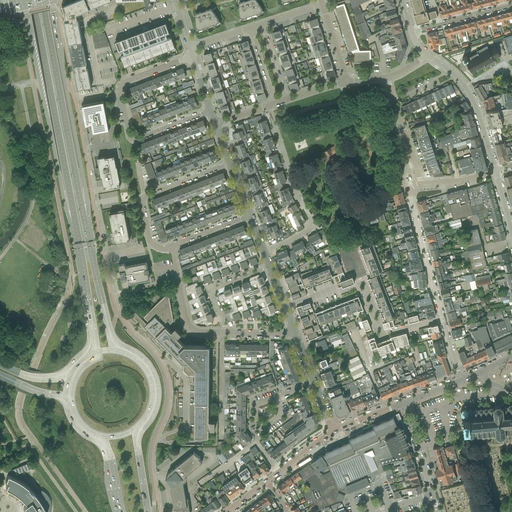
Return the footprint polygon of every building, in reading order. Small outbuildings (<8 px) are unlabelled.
[(66,21),(66,22),(65,22),(69,44),(70,44),(71,48),(70,49),(74,67),(75,71),(74,72),(78,90),(91,87),(87,69),(86,65),(87,64),(83,46),(82,42),(82,41),(78,20),(79,18),(80,18),(77,16),(77,15),(90,10),(89,9),(94,7),(94,8),(111,1),(110,0),(77,0),(63,6),(63,4),(62,4),(64,15),(65,16),(65,17),(64,17),(64,18),(64,19),(65,20),(66,21)] [(256,0),(250,0),(248,1),(247,0),(246,0),(245,0),(246,1),(245,2),(244,1),(239,2),(240,20),(247,17),(247,16),(256,13),(257,14),(264,12),(256,0)] [(435,10),(429,12),(427,13),(426,11),(425,11),(421,0),(411,0),(411,1),(413,8),(414,11),(414,14),(414,15),(415,21),(418,20),(419,24),(429,21),(429,19),(432,18),(433,19),(435,19),(435,18),(437,17),(435,10)] [(466,0),(463,0),(466,11),(472,10),(470,3),(467,3),(466,0)] [(379,8),(378,8),(379,12),(380,11),(384,10),(386,10),(390,8),(395,7),(393,1),(384,3),(385,7),(383,7),(379,8)] [(456,2),(453,2),(456,14),(461,12),(459,6),(458,1),(456,2)] [(446,4),(443,5),(446,17),(451,15),(449,8),(447,9),(446,4)] [(339,6),(335,8),(336,11),(337,16),(337,15),(338,18),(339,23),(340,23),(341,25),(340,25),(342,30),(343,32),(343,33),(344,37),(345,40),(346,44),(347,44),(348,47),(347,47),(349,51),(347,52),(348,56),(350,55),(354,54),(354,61),(354,60),(357,60),(357,61),(362,61),(362,60),(365,60),(365,61),(369,60),(369,58),(371,58),(371,59),(372,59),(373,59),(373,58),(379,58),(378,53),(375,43),(369,46),(369,49),(371,49),(371,46),(373,46),(375,56),(374,56),(373,51),(370,52),(369,52),(362,52),(354,52),(353,52),(352,50),(357,49),(343,5),(339,6)] [(353,9),(355,16),(362,13),(359,6),(353,9)] [(205,12),(204,10),(202,11),(202,12),(201,13),(201,11),(195,13),(196,31),(204,28),(203,27),(213,24),(213,25),(221,23),(211,8),(207,10),(207,11),(205,12)] [(382,13),(382,14),(383,17),(387,16),(388,19),(390,18),(392,17),(397,16),(395,9),(391,11),(388,12),(382,13)] [(355,16),(358,25),(365,21),(362,13),(355,16)] [(502,14),(497,15),(499,22),(501,22),(502,26),(505,26),(502,14)] [(492,17),(486,18),(488,25),(491,24),(492,29),(495,28),(492,17)] [(172,38),(170,35),(164,18),(119,36),(120,40),(117,41),(115,42),(119,52),(121,51),(124,50),(126,55),(120,57),(124,67),(125,67),(124,66),(130,64),(130,65),(130,64),(135,62),(136,63),(136,62),(141,60),(141,61),(141,60),(147,58),(152,55),(153,56),(152,55),(158,53),(158,54),(158,53),(163,51),(164,52),(164,51),(169,49),(169,50),(170,50),(169,49),(175,47),(175,48),(175,46),(174,44),(172,38)] [(308,27),(308,29),(319,26),(316,18),(304,22),(306,28),(308,27)] [(400,24),(398,19),(389,21),(390,24),(389,24),(389,23),(386,24),(386,25),(385,25),(384,23),(380,26),(382,30),(386,29),(400,24)] [(481,20),(476,21),(477,26),(478,28),(480,27),(482,32),(484,31),(481,20)] [(365,21),(358,25),(363,40),(371,36),(365,22),(365,21)] [(470,23),(464,24),(466,31),(469,31),(470,35),(473,34),(470,23)] [(387,34),(383,36),(384,38),(388,36),(389,35),(402,31),(400,24),(386,29),(387,34)] [(459,25),(454,27),(456,34),(458,33),(459,38),(462,37),(459,25)] [(308,29),(311,36),(321,33),(319,26),(308,29)] [(449,28),(444,30),(446,37),(448,36),(449,41),(452,40),(449,28)] [(273,33),(275,40),(285,37),(283,29),(273,33)] [(309,37),(311,44),(323,40),(321,33),(311,36),(309,37)] [(511,35),(503,39),(508,55),(511,54),(511,58),(511,35)] [(382,46),(383,49),(391,46),(405,42),(403,36),(394,39),(395,41),(388,42),(382,46)] [(275,40),(277,47),(288,44),(285,37),(275,40)] [(311,44),(313,51),(326,47),(323,40),(311,44)] [(237,44),(239,52),(250,48),(247,41),(237,44)] [(445,41),(429,45),(431,50),(438,48),(437,46),(446,43),(445,41)] [(384,53),(398,50),(407,47),(405,42),(391,46),(383,49),(384,53)] [(277,47),(280,54),(290,51),(288,44),(277,47)] [(468,59),(466,56),(462,59),(464,63),(466,62),(468,67),(472,74),(477,71),(478,71),(478,70),(479,71),(479,70),(480,69),(480,70),(481,70),(480,69),(481,69),(482,69),(481,69),(482,68),(483,69),(483,68),(484,67),(484,68),(484,67),(485,67),(485,68),(495,62),(494,60),(500,57),(494,46),(488,49),(487,47),(477,52),(477,53),(476,54),(476,53),(476,54),(475,55),(475,54),(474,54),(475,55),(474,55),(473,55),(474,56),(473,56),(472,56),(471,57),(471,56),(471,57),(470,57),(469,57),(470,58),(468,59)] [(313,51),(316,58),(318,58),(328,54),(326,47),(313,51)] [(398,50),(384,53),(385,56),(389,57),(401,62),(407,48),(407,47),(398,50)] [(238,54),(239,59),(252,55),(250,48),(239,52),(240,54),(238,54)] [(203,55),(206,62),(218,58),(216,51),(203,55)] [(280,54),(282,61),(294,57),(293,52),(291,53),(290,51),(280,54)] [(318,58),(320,65),(330,61),(328,54),(318,58)] [(239,59),(242,67),(254,62),(252,55),(239,59)] [(282,61),(284,69),(295,65),(294,63),(296,62),(294,57),(282,61)] [(218,58),(206,62),(208,70),(221,66),(218,59),(218,58)] [(320,65),(322,72),(333,68),(330,61),(320,65)] [(242,67),(244,74),(257,70),(254,62),(242,67)] [(284,69),(286,76),(297,72),(295,65),(284,69)] [(208,70),(210,77),(221,73),(223,73),(221,66),(208,70)] [(177,70),(180,78),(180,79),(191,75),(190,70),(184,72),(183,68),(177,70)] [(322,72),(320,73),(323,80),(335,76),(333,68),(322,72)] [(177,71),(171,73),(174,80),(180,78),(177,70),(177,71)] [(248,78),(248,80),(259,77),(257,70),(244,74),(246,79),(248,78)] [(286,76),(289,83),(299,79),(297,72),(286,76)] [(166,74),(165,75),(168,82),(169,85),(175,83),(174,80),(171,73),(166,75),(166,74)] [(210,77),(213,84),(223,80),(221,73),(210,77)] [(165,75),(160,77),(163,85),(168,82),(165,75)] [(154,79),(157,87),(163,85),(160,77),(154,79)] [(249,88),(261,84),(259,77),(248,80),(251,87),(249,88)] [(154,79),(148,82),(151,89),(157,87),(154,79)] [(299,79),(289,83),(291,90),(304,86),(301,79),(299,79)] [(213,84),(215,91),(225,88),(223,80),(213,84)] [(474,89),(478,95),(485,91),(488,91),(489,90),(488,85),(491,84),(490,81),(483,82),(478,83),(479,85),(474,89)] [(142,83),(145,91),(151,89),(148,82),(143,84),(142,83)] [(142,84),(137,86),(139,94),(143,104),(149,101),(148,99),(145,100),(142,93),(145,91),(142,83),(142,84)] [(447,83),(445,84),(450,94),(459,90),(454,85),(452,86),(451,84),(448,85),(447,83)] [(252,92),(253,94),(264,91),(261,84),(249,88),(250,93),(252,92)] [(444,87),(441,88),(445,96),(450,94),(445,84),(443,85),(444,87)] [(139,94),(137,86),(131,88),(130,88),(131,88),(128,89),(130,93),(132,92),(134,96),(139,94)] [(215,91),(217,98),(230,94),(228,87),(225,88),(215,91)] [(438,88),(435,89),(440,99),(445,96),(441,88),(438,89),(438,88)] [(434,91),(431,93),(435,101),(440,99),(435,89),(433,90),(434,91)] [(264,91),(253,94),(256,102),(266,98),(264,91)] [(481,102),(483,100),(488,97),(492,96),(490,93),(489,93),(488,91),(485,91),(478,95),(481,102)] [(428,92),(426,93),(430,103),(435,101),(431,93),(429,94),(428,92)] [(424,96),(422,97),(426,105),(430,103),(426,93),(424,94),(424,96)] [(139,102),(129,105),(130,109),(143,104),(139,94),(137,95),(138,97),(139,102)] [(217,98),(220,105),(230,102),(229,100),(231,99),(230,94),(217,98)] [(488,97),(483,100),(485,108),(489,107),(489,108),(491,107),(495,106),(493,100),(500,98),(499,95),(492,96),(488,97)] [(189,99),(188,100),(191,108),(191,107),(197,105),(197,106),(197,105),(194,97),(194,98),(193,98),(192,96),(190,96),(191,99),(189,99)] [(418,97),(416,98),(421,108),(426,105),(422,97),(419,98),(418,97)] [(184,98),(181,99),(182,102),(185,109),(191,107),(191,108),(188,100),(185,101),(184,98)] [(415,100),(412,102),(416,110),(421,108),(416,98),(414,99),(415,100)] [(460,113),(461,113),(469,108),(470,108),(465,100),(459,105),(459,106),(457,107),(460,113)] [(511,100),(505,102),(501,102),(502,110),(511,109),(511,100)] [(104,101),(81,106),(82,106),(84,117),(84,120),(85,126),(89,125),(91,124),(92,129),(93,133),(109,130),(104,101)] [(230,102),(220,105),(222,113),(235,109),(232,101),(230,102)] [(409,101),(406,102),(411,112),(416,110),(412,102),(409,103),(409,101)] [(182,102),(177,104),(180,112),(185,109),(182,102)] [(411,112),(406,102),(404,103),(405,105),(402,106),(406,114),(411,112)] [(177,104),(171,106),(174,114),(179,112),(180,112),(177,104)] [(171,106),(165,109),(168,117),(168,116),(174,114),(171,106)] [(458,118),(454,119),(455,121),(463,118),(464,121),(473,118),(469,108),(461,113),(462,115),(458,118)] [(165,109),(159,111),(162,118),(168,116),(168,117),(165,109)] [(487,116),(490,129),(498,127),(509,124),(511,123),(511,109),(502,110),(486,112),(486,114),(488,113),(489,116),(487,116)] [(146,112),(148,115),(151,123),(156,121),(153,113),(152,110),(146,112)] [(159,111),(153,113),(156,121),(157,121),(157,120),(162,118),(159,111)] [(151,123),(148,115),(142,117),(145,125),(151,123)] [(254,117),(247,120),(248,123),(249,123),(250,126),(254,125),(256,129),(259,128),(268,125),(266,120),(261,121),(260,116),(254,117)] [(465,123),(460,124),(460,125),(461,129),(470,126),(475,125),(473,118),(464,121),(465,123)] [(197,123),(200,131),(206,128),(206,129),(203,120),(202,121),(203,121),(197,123)] [(197,123),(191,125),(194,133),(195,134),(200,132),(200,131),(197,123)] [(415,127),(414,128),(416,133),(417,133),(426,130),(428,129),(427,129),(426,129),(425,125),(426,125),(426,124),(425,124),(420,126),(415,127)] [(186,127),(185,127),(188,135),(194,133),(191,125),(186,127)] [(259,134),(260,137),(266,135),(265,132),(269,131),(268,125),(259,128),(261,134),(259,134)] [(458,132),(459,135),(476,130),(475,126),(465,128),(458,131),(458,132)] [(185,128),(180,130),(183,137),(188,135),(185,127),(185,128)] [(234,134),(232,134),(234,139),(236,138),(236,139),(240,137),(241,140),(247,138),(251,136),(249,133),(246,134),(243,127),(238,129),(239,131),(234,133),(234,134)] [(498,127),(490,129),(492,136),(500,134),(498,127)] [(174,131),(177,139),(183,137),(180,130),(174,132),(174,131)] [(417,133),(416,133),(418,138),(419,138),(429,134),(428,135),(426,130),(417,133)] [(476,130),(459,135),(460,138),(477,134),(476,130)] [(174,132),(168,134),(171,142),(172,144),(178,142),(177,139),(174,131),(174,132)] [(458,131),(439,138),(441,142),(442,147),(447,146),(453,144),(461,142),(460,138),(459,135),(458,132),(458,131)] [(162,136),(165,144),(171,142),(168,134),(163,136),(162,136)] [(419,138),(418,138),(419,144),(420,143),(431,140),(431,139),(430,140),(428,135),(429,135),(429,134),(419,138)] [(500,134),(492,136),(494,143),(499,142),(502,141),(500,134)] [(263,140),(265,145),(273,142),(271,137),(267,138),(266,135),(260,137),(261,140),(263,140)] [(162,136),(157,139),(160,148),(163,147),(162,145),(165,144),(162,136)] [(461,142),(453,144),(454,148),(471,143),(472,147),(480,145),(478,137),(471,139),(470,139),(469,139),(470,139),(461,142)] [(237,145),(234,146),(236,151),(245,148),(248,147),(246,142),(248,141),(247,138),(241,140),(242,143),(237,145)] [(294,142),(297,151),(308,147),(305,138),(294,142)] [(151,140),(154,148),(157,147),(158,149),(160,148),(157,139),(151,141),(151,140)] [(151,141),(145,143),(148,151),(154,148),(151,140),(150,140),(151,141)] [(420,143),(419,144),(421,149),(422,148),(432,145),(433,145),(433,144),(432,145),(430,140),(431,140),(420,143)] [(500,143),(495,144),(496,150),(511,146),(511,145),(511,142),(510,143),(505,144),(504,141),(500,143)] [(265,151),(266,154),(271,152),(270,149),(275,148),(273,142),(265,145),(266,150),(265,151)] [(139,145),(142,153),(143,155),(149,153),(148,151),(145,143),(139,145)] [(317,156),(321,162),(328,157),(328,156),(331,154),(332,155),(340,150),(337,144),(317,156)] [(422,148),(421,149),(423,154),(424,154),(433,150),(434,150),(433,150),(432,146),(432,145),(422,148)] [(511,145),(511,146),(496,150),(498,156),(511,151),(511,149),(511,148),(511,145)] [(483,153),(481,146),(470,149),(472,156),(483,153)] [(243,155),(244,158),(249,156),(248,153),(247,153),(245,148),(236,151),(238,157),(243,155)] [(214,150),(208,152),(211,160),(217,158),(217,157),(220,156),(218,151),(215,153),(214,149),(214,150)] [(423,154),(422,154),(422,155),(424,159),(426,159),(435,156),(436,155),(437,155),(436,150),(434,150),(433,150),(424,154),(423,154)] [(511,151),(498,156),(500,163),(511,159),(511,151)] [(208,152),(203,154),(206,162),(211,160),(208,152)] [(269,157),(270,162),(279,159),(277,153),(272,155),(271,152),(266,154),(267,157),(269,157)] [(483,153),(472,156),(455,161),(459,175),(467,173),(467,174),(474,172),(474,171),(474,170),(476,170),(477,172),(487,169),(483,153)] [(203,154),(197,156),(200,164),(205,162),(206,162),(203,154)] [(241,162),(243,168),(254,163),(252,160),(255,157),(253,154),(249,156),(244,158),(245,161),(241,162)] [(426,159),(424,159),(425,165),(427,164),(436,161),(438,160),(437,161),(435,156),(436,155),(435,156),(426,159)] [(102,177),(103,180),(104,188),(120,185),(114,156),(105,157),(104,157),(105,157),(105,156),(97,158),(99,167),(97,168),(98,172),(97,172),(97,173),(100,172),(101,177),(102,177)] [(190,156),(184,158),(185,161),(188,168),(194,166),(194,167),(191,159),(190,156)] [(197,156),(191,159),(194,167),(194,166),(200,164),(197,156)] [(270,168),(271,171),(277,169),(276,166),(280,165),(279,159),(270,162),(272,167),(270,168)] [(178,160),(173,162),(174,165),(177,173),(182,171),(183,171),(180,163),(178,160)] [(427,164),(425,165),(427,170),(428,170),(429,169),(438,166),(439,166),(440,166),(441,165),(439,160),(438,160),(436,161),(427,164)] [(185,161),(180,163),(183,171),(188,168),(185,161)] [(249,171),(250,174),(256,172),(257,172),(254,163),(243,168),(245,173),(249,171)] [(174,165),(168,168),(171,176),(171,175),(177,173),(174,165)] [(429,169),(428,170),(430,175),(431,175),(433,174),(434,177),(443,176),(441,171),(440,171),(439,166),(438,166),(429,169)] [(161,168),(155,170),(156,172),(157,175),(159,180),(160,180),(159,179),(165,177),(162,170),(161,168)] [(168,168),(162,170),(165,177),(171,175),(171,176),(168,168)] [(274,173),(276,179),(284,176),(282,170),(278,172),(277,169),(271,171),(272,174),(274,173)] [(251,177),(247,179),(249,184),(257,181),(260,180),(257,172),(256,172),(250,174),(251,177)] [(223,173),(217,176),(220,183),(224,193),(233,190),(231,186),(225,189),(223,182),(226,181),(226,179),(223,173)] [(506,188),(507,188),(508,188),(511,186),(511,175),(503,177),(506,188)] [(212,177),(211,177),(214,185),(220,183),(217,176),(212,178),(212,177)] [(274,185),(275,188),(282,186),(281,183),(286,181),(284,176),(276,179),(277,184),(274,185)] [(211,178),(206,180),(209,188),(214,185),(211,177),(211,178)] [(200,182),(203,190),(209,188),(206,180),(200,182)] [(257,181),(249,184),(251,190),(255,188),(257,191),(262,189),(261,186),(262,185),(260,180),(257,181)] [(200,182),(194,184),(197,192),(198,195),(204,193),(203,190),(200,182)] [(479,186),(466,189),(469,200),(481,197),(482,197),(482,198),(484,197),(484,196),(485,195),(486,195),(494,193),(490,182),(479,186)] [(188,186),(191,194),(197,192),(194,184),(189,187),(188,186)] [(188,187),(183,189),(186,196),(187,199),(192,197),(191,194),(188,186),(188,187)] [(275,188),(270,190),(271,193),(278,190),(280,197),(282,196),(290,193),(288,187),(283,189),(282,186),(275,188)] [(258,194),(253,195),(255,201),(265,197),(266,196),(263,188),(262,189),(257,191),(258,194)] [(177,190),(177,191),(180,199),(181,202),(187,199),(186,196),(183,189),(177,191),(177,190)] [(466,189),(446,194),(448,199),(449,205),(451,212),(453,220),(460,218),(473,215),(469,200),(466,189)] [(177,191),(171,193),(174,201),(180,199),(177,191),(176,191),(177,191)] [(385,199),(384,199),(384,202),(388,201),(388,198),(393,197),(394,199),(403,197),(402,192),(397,193),(384,196),(385,199)] [(165,195),(168,203),(174,201),(171,193),(165,195)] [(282,196),(280,197),(282,202),(281,203),(281,205),(283,207),(285,206),(290,203),(288,200),(292,198),(290,193),(282,196)] [(481,197),(469,200),(473,215),(477,214),(498,209),(497,206),(494,193),(486,195),(485,195),(484,196),(484,197),(482,198),(482,197),(481,197)] [(165,196),(159,198),(163,208),(169,205),(168,203),(165,195),(165,196)] [(262,204),(263,207),(268,205),(265,197),(255,201),(257,206),(262,204)] [(395,202),(390,203),(391,206),(392,206),(395,205),(400,204),(404,202),(403,197),(394,199),(395,202)] [(163,208),(159,198),(154,200),(154,199),(153,199),(154,202),(152,203),(154,209),(157,208),(157,207),(160,206),(162,213),(151,217),(151,221),(166,216),(166,213),(165,214),(163,208)] [(234,203),(229,205),(232,213),(237,211),(238,211),(237,208),(239,207),(237,202),(234,203)] [(283,207),(278,210),(279,212),(280,213),(288,208),(290,213),(289,213),(289,214),(290,213),(294,211),(298,209),(298,208),(299,208),(297,203),(295,204),(292,205),(291,206),(290,203),(285,206),(283,207)] [(406,209),(405,203),(396,205),(398,211),(406,209)] [(431,203),(418,207),(419,212),(424,210),(428,209),(430,209),(429,206),(432,206),(431,203)] [(264,210),(259,212),(262,217),(268,215),(270,214),(274,212),(271,204),(268,205),(263,207),(264,210)] [(229,205),(223,208),(226,216),(226,215),(232,213),(229,205)] [(223,208),(217,210),(220,218),(226,215),(226,216),(223,208)] [(396,215),(395,215),(395,217),(396,218),(397,218),(399,217),(403,216),(408,215),(406,209),(398,211),(398,212),(398,214),(396,215)] [(477,214),(478,218),(491,215),(491,216),(492,218),(500,216),(498,209),(477,214)] [(217,210),(211,212),(215,220),(220,218),(217,210)] [(114,237),(113,237),(114,243),(130,240),(124,211),(109,213),(113,231),(111,232),(112,235),(113,235),(114,237)] [(292,216),(295,221),(302,217),(300,212),(295,214),(294,211),(290,213),(289,214),(290,216),(290,217),(292,216)] [(199,214),(200,216),(203,225),(203,224),(209,222),(206,214),(205,212),(199,214)] [(211,212),(206,214),(209,222),(214,220),(215,220),(211,212)] [(425,213),(420,214),(421,218),(422,220),(430,218),(435,217),(440,215),(439,212),(434,213),(430,215),(429,212),(425,213)] [(270,220),(271,223),(276,221),(275,218),(272,219),(270,214),(262,217),(264,223),(270,220)] [(430,218),(422,220),(424,227),(428,225),(432,224),(431,221),(436,220),(442,218),(441,215),(440,215),(435,217),(430,218)] [(193,216),(187,219),(188,221),(191,229),(192,229),(191,229),(197,226),(194,219),(193,216)] [(196,216),(193,216),(194,219),(197,226),(203,224),(203,225),(201,218),(200,216),(196,218),(196,216)] [(396,224),(391,225),(392,229),(397,227),(410,224),(409,218),(408,216),(403,218),(401,218),(400,218),(401,222),(398,223),(396,224)] [(483,217),(478,218),(481,228),(493,225),(501,223),(500,218),(500,216),(492,218),(493,222),(485,224),(483,217)] [(295,221),(291,223),(294,227),(296,226),(296,227),(299,232),(304,229),(301,224),(305,222),(303,218),(302,217),(299,218),(295,221)] [(453,220),(448,222),(450,229),(457,227),(462,226),(460,218),(453,220)] [(187,219),(182,221),(185,231),(191,229),(188,221),(187,219)] [(176,223),(177,225),(180,234),(180,233),(185,231),(182,221),(176,223)] [(267,227),(269,233),(278,230),(276,225),(277,224),(276,221),(271,223),(272,226),(267,227)] [(176,223),(170,225),(171,227),(174,235),(180,233),(180,234),(177,225),(176,223)] [(397,227),(394,228),(396,234),(401,233),(400,230),(403,229),(403,232),(407,231),(412,230),(410,224),(397,227)] [(492,232),(493,234),(496,233),(504,231),(502,224),(494,226),(494,228),(492,229),(493,232),(492,232)] [(238,228),(237,228),(241,236),(246,234),(247,235),(250,234),(248,229),(245,230),(243,225),(243,226),(238,228)] [(429,227),(424,228),(426,235),(431,234),(435,232),(438,231),(437,228),(437,225),(433,226),(429,227)] [(174,235),(171,227),(165,230),(168,238),(168,237),(174,235)] [(44,241),(41,238),(42,237),(31,228),(23,238),(37,249),(44,241)] [(237,228),(232,230),(235,238),(241,236),(237,228)] [(470,258),(472,269),(487,266),(485,261),(485,258),(477,228),(464,231),(467,244),(468,249),(468,252),(470,258)] [(271,238),(274,237),(276,237),(278,242),(285,239),(281,229),(278,230),(269,233),(271,238)] [(226,232),(229,240),(230,242),(236,240),(235,238),(232,230),(226,232)] [(493,234),(492,234),(493,240),(494,242),(501,240),(505,239),(504,231),(496,233),(493,234)] [(226,233),(220,235),(224,244),(226,244),(226,241),(229,240),(226,232),(226,233)] [(317,232),(312,235),(317,243),(317,244),(322,242),(325,240),(326,239),(324,234),(322,235),(320,236),(317,232)] [(440,233),(426,237),(428,243),(433,241),(436,240),(442,239),(440,233)] [(214,236),(214,237),(217,245),(221,243),(221,245),(224,244),(220,235),(215,237),(214,236)] [(313,247),(315,246),(314,244),(317,243),(312,235),(307,238),(309,242),(307,243),(310,248),(314,255),(317,254),(313,247)] [(214,237),(209,239),(212,247),(212,249),(218,247),(217,245),(214,237)] [(401,244),(400,244),(400,246),(401,246),(415,242),(414,237),(409,238),(405,239),(406,241),(403,242),(401,243),(401,244)] [(203,241),(206,249),(212,247),(209,239),(203,241)] [(433,242),(428,244),(430,249),(434,248),(438,247),(442,246),(441,243),(445,242),(447,242),(446,239),(444,239),(433,242)] [(203,241),(197,244),(200,251),(206,249),(203,241)] [(302,241),(297,243),(301,251),(302,253),(308,250),(310,253),(312,252),(310,248),(307,243),(304,245),(302,241)] [(294,250),(291,252),(294,257),(296,259),(298,258),(296,254),(301,251),(297,243),(292,246),(294,250)] [(191,245),(195,256),(201,253),(200,251),(197,244),(192,246),(191,245)] [(361,249),(360,249),(362,255),(373,251),(375,250),(373,244),(371,245),(363,248),(363,247),(361,248),(361,249)] [(191,246),(185,248),(189,258),(189,259),(195,256),(191,245),(191,246)] [(249,252),(244,254),(245,257),(247,264),(248,263),(250,262),(251,264),(251,265),(253,264),(258,262),(257,259),(259,259),(254,245),(251,246),(247,247),(249,252)] [(325,259),(327,264),(328,267),(339,263),(333,247),(328,249),(330,255),(324,257),(323,253),(321,253),(323,260),(325,259)] [(181,255),(178,256),(179,262),(189,258),(185,248),(180,250),(179,250),(181,255)] [(240,256),(235,258),(236,261),(238,267),(239,267),(241,266),(241,267),(242,268),(244,268),(248,266),(247,264),(245,257),(244,254),(242,249),(238,251),(240,256)] [(286,249),(281,251),(284,260),(285,262),(292,260),(294,262),(291,263),(294,268),(299,265),(296,259),(294,257),(291,252),(288,254),(286,249)] [(417,249),(412,250),(407,252),(406,252),(408,260),(419,257),(417,249)] [(373,251),(362,255),(365,260),(375,256),(377,255),(375,250),(373,251)] [(279,262),(284,260),(281,251),(275,254),(277,258),(274,259),(277,267),(280,265),(279,262)] [(431,255),(433,261),(444,258),(443,257),(441,258),(440,256),(447,254),(447,251),(431,255)] [(509,252),(501,254),(497,255),(498,259),(500,262),(511,260),(509,252)] [(231,260),(226,262),(227,265),(229,271),(230,270),(232,270),(232,271),(233,272),(234,271),(239,269),(238,267),(236,261),(235,258),(233,253),(229,254),(231,260)] [(375,256),(365,260),(367,266),(377,262),(379,261),(377,255),(375,256)] [(214,260),(221,277),(221,276),(220,274),(222,273),(223,274),(225,273),(225,274),(225,275),(230,273),(223,256),(219,258),(223,266),(218,268),(214,260)] [(405,266),(403,266),(404,268),(405,268),(421,264),(420,259),(415,260),(412,261),(409,262),(410,264),(405,266)] [(213,270),(208,272),(210,278),(213,277),(214,278),(214,279),(216,278),(221,277),(214,260),(210,261),(213,270)] [(377,262),(367,266),(369,271),(379,268),(379,267),(382,267),(379,261),(377,262)] [(125,265),(124,263),(118,265),(120,273),(122,279),(121,279),(123,287),(128,286),(129,284),(129,283),(129,281),(131,281),(131,282),(130,282),(149,279),(148,273),(149,272),(149,268),(147,269),(146,262),(127,266),(128,266),(128,267),(126,267),(126,266),(125,265)] [(511,265),(511,262),(503,264),(505,272),(511,270),(511,265)] [(196,273),(197,276),(198,280),(200,282),(204,280),(204,281),(205,283),(207,282),(211,280),(210,278),(208,272),(205,263),(201,265),(203,270),(196,273)] [(340,265),(339,263),(328,267),(332,277),(330,271),(336,269),(338,275),(343,273),(341,267),(342,267),(341,265),(340,265)] [(434,267),(436,274),(446,271),(447,271),(445,267),(450,266),(450,263),(442,265),(434,267)] [(322,266),(323,269),(327,279),(328,279),(328,280),(330,279),(330,278),(332,277),(328,267),(327,264),(322,266)] [(421,264),(405,268),(406,272),(406,273),(416,272),(416,270),(418,270),(422,269),(421,264)] [(182,272),(183,277),(196,273),(194,267),(182,272)] [(379,268),(369,271),(371,276),(381,272),(383,271),(382,267),(379,267),(379,268)] [(323,269),(318,271),(322,281),(327,279),(323,269)] [(306,272),(311,285),(317,283),(313,273),(311,270),(306,272)] [(415,274),(411,275),(411,280),(413,280),(418,279),(422,279),(426,278),(425,270),(423,271),(417,271),(418,274),(415,274)] [(318,271),(313,273),(317,283),(322,281),(318,271)] [(446,271),(436,274),(438,281),(443,280),(445,279),(452,277),(451,274),(448,275),(447,271),(446,271)] [(505,278),(496,280),(497,283),(503,282),(511,279),(511,271),(506,273),(507,278),(505,278)] [(311,285),(306,272),(306,273),(301,274),(300,274),(305,287),(306,287),(307,288),(309,287),(308,286),(311,285)] [(289,289),(298,285),(296,279),(300,278),(298,273),(285,278),(288,286),(290,285),(291,288),(289,289)] [(354,282),(352,276),(345,279),(343,273),(338,275),(342,287),(354,282)] [(248,281),(248,282),(250,286),(256,283),(258,289),(264,286),(263,283),(264,283),(265,283),(265,281),(263,276),(260,277),(258,274),(250,278),(248,281)] [(381,279),(379,274),(368,279),(369,284),(381,279)] [(469,275),(464,276),(465,282),(468,281),(469,281),(475,279),(473,274),(469,275)] [(489,275),(475,277),(476,281),(477,286),(491,283),(490,278),(489,275)] [(418,279),(413,280),(414,285),(418,285),(419,287),(422,287),(427,286),(426,278),(422,279),(418,279)] [(383,284),(381,279),(369,284),(371,287),(370,287),(371,289),(383,284)] [(511,287),(511,279),(503,282),(504,287),(509,286),(509,288),(511,287)] [(188,301),(204,295),(204,294),(202,295),(201,293),(202,292),(201,290),(202,290),(200,285),(198,286),(197,282),(185,287),(187,295),(194,293),(196,298),(188,301)] [(240,287),(242,293),(247,291),(250,298),(254,297),(253,295),(252,291),(250,286),(248,282),(243,283),(242,284),(242,285),(243,286),(240,287)] [(385,289),(383,284),(371,289),(372,291),(372,292),(372,294),(373,293),(385,289)] [(231,291),(233,297),(238,295),(241,302),(245,300),(242,293),(240,287),(239,285),(234,287),(232,288),(233,289),(233,290),(232,291),(231,291)] [(258,289),(252,291),(253,295),(260,293),(261,298),(267,295),(266,293),(268,292),(269,292),(268,290),(268,289),(266,285),(264,286),(258,289)] [(292,291),(290,292),(293,300),(307,295),(305,290),(300,291),(298,285),(289,289),(291,288),(292,291)] [(402,292),(400,285),(398,286),(394,287),(395,294),(402,292)] [(454,287),(445,289),(441,290),(442,297),(450,295),(449,292),(455,291),(454,287)] [(224,293),(221,295),(224,301),(229,299),(231,305),(235,303),(233,297),(231,291),(230,289),(225,290),(223,291),(224,292),(224,293)] [(375,298),(384,294),(387,294),(385,289),(373,293),(374,296),(373,296),(374,298),(375,298)] [(431,302),(430,296),(429,296),(428,292),(424,293),(419,295),(420,299),(414,300),(415,307),(417,306),(420,306),(427,304),(431,302)] [(168,293),(144,316),(149,322),(147,323),(146,325),(183,363),(185,363),(185,367),(191,374),(195,374),(195,376),(196,376),(195,437),(208,437),(208,429),(210,429),(215,429),(215,421),(210,421),(208,421),(209,354),(209,351),(209,350),(209,346),(184,346),(176,338),(178,337),(178,336),(178,337),(181,334),(175,327),(172,330),(172,331),(171,332),(169,330),(167,327),(168,326),(173,320),(170,302),(169,300),(170,300),(169,299),(168,293)] [(376,303),(377,303),(386,299),(384,294),(375,298),(376,301),(375,301),(376,303)] [(190,310),(190,311),(208,304),(205,305),(204,302),(205,302),(205,300),(205,299),(206,299),(204,295),(188,301),(189,305),(197,302),(199,307),(190,310)] [(261,298),(255,300),(257,304),(263,302),(265,307),(268,306),(271,305),(271,304),(270,302),(271,302),(272,301),(272,299),(270,295),(268,295),(267,295),(261,298)] [(357,308),(356,309),(357,311),(363,309),(358,296),(355,297),(353,297),(353,298),(357,308)] [(448,298),(443,299),(445,306),(455,303),(458,302),(460,301),(462,301),(461,297),(456,298),(457,300),(455,300),(454,296),(450,297),(448,298)] [(254,308),(249,310),(251,315),(251,316),(254,315),(254,316),(255,317),(256,317),(261,315),(260,313),(259,309),(257,304),(255,300),(254,297),(250,298),(254,308)] [(348,300),(347,300),(351,310),(352,310),(353,313),(357,311),(356,309),(357,308),(353,298),(350,299),(348,299),(348,300)] [(379,308),(388,304),(390,303),(388,298),(386,299),(377,303),(379,308)] [(243,309),(238,311),(240,317),(241,316),(242,316),(243,315),(244,317),(244,318),(246,317),(250,316),(250,315),(251,315),(249,310),(245,300),(241,302),(243,309)] [(342,302),(346,313),(347,315),(353,313),(352,310),(351,310),(347,300),(345,301),(344,301),(342,301),(343,302),(342,302)] [(455,303),(445,306),(446,312),(454,310),(455,310),(460,309),(459,305),(461,304),(460,301),(458,302),(455,303)] [(296,307),(299,316),(301,315),(302,318),(309,315),(307,309),(312,307),(310,302),(296,307)] [(337,304),(337,305),(342,317),(341,314),(346,313),(342,302),(339,303),(337,303),(337,304)] [(228,313),(225,314),(227,320),(230,319),(231,320),(234,319),(234,320),(236,319),(241,318),(240,317),(238,311),(238,310),(236,304),(235,303),(231,305),(233,308),(234,311),(229,312),(228,313)] [(388,304),(379,308),(380,312),(390,309),(392,308),(393,308),(391,303),(390,303),(388,304)] [(192,320),(193,320),(209,314),(208,311),(209,311),(208,309),(209,309),(208,304),(190,311),(191,315),(201,311),(203,316),(192,320)] [(265,307),(259,309),(260,313),(261,313),(267,311),(268,315),(269,316),(275,314),(273,311),(275,311),(276,310),(275,309),(273,304),(271,305),(268,306),(265,307)] [(416,308),(415,308),(415,311),(417,311),(418,310),(421,310),(421,312),(422,312),(425,312),(428,311),(433,309),(432,304),(427,305),(423,306),(416,308)] [(331,307),(336,320),(342,317),(337,305),(331,307)] [(326,309),(331,322),(336,320),(331,307),(326,309)] [(460,309),(455,310),(455,311),(447,313),(449,320),(457,318),(456,314),(466,311),(465,307),(460,309)] [(390,309),(380,312),(382,317),(392,314),(394,313),(392,308),(390,309)] [(322,310),(320,311),(326,324),(331,322),(326,309),(324,309),(322,309),(322,310)] [(418,314),(419,318),(420,317),(426,316),(427,319),(430,318),(435,317),(435,316),(433,310),(429,312),(425,312),(420,314),(419,314),(418,314)] [(326,324),(320,311),(318,312),(318,311),(316,312),(315,313),(320,326),(326,324)] [(493,312),(484,313),(485,320),(494,319),(494,316),(500,315),(501,319),(502,318),(502,320),(504,319),(501,311),(500,311),(493,313),(493,312)] [(203,316),(193,320),(195,324),(204,320),(206,326),(212,323),(211,321),(212,320),(214,320),(213,318),(211,313),(209,314),(203,316)] [(300,318),(303,326),(305,326),(306,329),(314,326),(311,320),(316,318),(314,313),(309,315),(302,318),(300,318)] [(382,317),(384,322),(394,318),(392,314),(382,317)] [(407,317),(409,323),(419,321),(417,315),(407,317)] [(508,317),(503,318),(504,321),(508,332),(509,332),(511,331),(511,330),(511,329),(510,324),(511,323),(511,319),(510,320),(510,319),(509,319),(508,317)] [(394,318),(384,322),(383,322),(384,328),(394,326),(393,320),(394,320),(394,318)] [(460,318),(449,321),(451,328),(459,326),(459,325),(462,325),(460,320),(460,318)] [(361,321),(364,328),(365,331),(371,328),(367,319),(365,320),(361,321)] [(504,321),(499,322),(502,333),(509,347),(511,345),(511,337),(511,334),(511,333),(511,332),(511,331),(509,332),(508,332),(504,321)] [(499,322),(494,323),(498,337),(503,350),(509,347),(502,333),(499,322)] [(498,337),(494,323),(487,325),(494,345),(497,353),(503,350),(498,337)] [(306,329),(304,329),(308,338),(310,337),(311,340),(309,340),(309,341),(318,337),(316,332),(315,331),(320,329),(318,324),(314,326),(306,329)] [(427,327),(429,333),(439,330),(437,325),(427,327)] [(482,341),(486,349),(489,357),(495,354),(491,345),(485,326),(477,328),(478,330),(482,341)] [(459,328),(451,330),(453,337),(458,336),(461,335),(465,334),(463,327),(460,328),(459,328)] [(439,330),(429,333),(427,334),(428,336),(431,336),(432,338),(441,336),(439,330)] [(472,332),(471,332),(476,342),(476,343),(479,352),(483,359),(489,357),(486,349),(482,341),(478,330),(472,332)] [(316,342),(311,344),(313,348),(318,346),(320,350),(325,349),(328,347),(326,343),(329,342),(330,341),(340,337),(338,332),(328,336),(328,337),(316,342)] [(401,334),(404,345),(409,344),(408,338),(406,333),(401,334)] [(390,337),(395,347),(398,346),(396,336),(390,337)] [(374,337),(368,339),(368,340),(369,342),(370,345),(371,348),(372,349),(372,351),(372,352),(379,349),(378,347),(376,344),(376,343),(374,337)] [(386,340),(390,351),(395,349),(395,347),(390,337),(390,338),(386,340)] [(436,338),(432,340),(433,343),(434,348),(443,345),(442,340),(437,341),(436,338)] [(381,342),(385,353),(390,351),(386,340),(381,342)] [(472,344),(470,344),(473,350),(472,351),(477,362),(483,359),(479,352),(476,343),(476,342),(473,344),(472,341),(471,342),(472,344)] [(376,343),(376,344),(378,347),(379,349),(380,355),(381,357),(386,355),(385,353),(381,342),(376,343)] [(278,348),(280,354),(288,350),(287,351),(286,349),(288,349),(286,345),(284,346),(282,343),(277,346),(278,348)] [(280,354),(282,359),(289,356),(288,354),(290,354),(288,350),(280,354)] [(458,353),(461,360),(468,357),(466,353),(465,351),(464,351),(464,350),(458,353)] [(468,357),(461,360),(465,368),(477,362),(472,351),(469,352),(466,353),(468,357)] [(434,355),(431,357),(431,360),(434,369),(435,373),(437,378),(450,373),(445,357),(446,357),(445,352),(436,355),(437,358),(435,359),(434,355)] [(279,360),(281,365),(291,361),(290,360),(292,359),(290,355),(289,356),(282,359),(279,360)] [(322,360),(316,362),(316,363),(316,362),(319,368),(318,368),(326,366),(327,368),(337,365),(342,362),(341,359),(329,364),(327,361),(329,360),(327,356),(321,358),(322,360)] [(354,380),(361,376),(366,374),(358,356),(352,358),(349,360),(351,364),(347,365),(354,380)] [(283,370),(286,369),(293,366),(292,365),(294,364),(292,360),(291,361),(281,365),(283,370)] [(399,361),(394,364),(399,378),(401,382),(404,390),(409,388),(404,373),(402,367),(401,366),(399,361)] [(420,369),(415,371),(416,372),(417,376),(420,384),(428,381),(422,365),(421,362),(418,363),(420,369)] [(413,363),(407,365),(409,372),(414,386),(415,386),(420,384),(417,376),(416,372),(415,371),(413,363)] [(426,364),(422,365),(428,381),(436,378),(434,374),(433,369),(431,366),(427,368),(426,364)] [(323,380),(333,377),(332,373),(333,372),(332,370),(338,368),(337,365),(327,368),(328,371),(320,374),(321,374),(323,380)] [(382,369),(386,377),(390,387),(393,394),(399,392),(394,380),(392,377),(389,368),(388,366),(382,369)] [(287,380),(298,376),(297,372),(295,373),(295,371),(296,371),(296,370),(288,374),(286,374),(288,379),(287,380)] [(376,371),(373,373),(377,387),(383,399),(388,397),(380,380),(376,371)] [(268,374),(265,375),(266,377),(269,384),(270,383),(271,385),(274,383),(277,383),(272,372),(270,373),(268,374)] [(409,372),(404,373),(409,388),(414,386),(409,372)] [(369,376),(368,373),(366,374),(361,376),(362,377),(372,403),(379,400),(375,391),(369,376)] [(255,378),(256,381),(259,389),(259,388),(260,387),(261,389),(264,387),(261,379),(260,376),(255,378)] [(298,376),(287,380),(288,382),(291,381),(292,384),(300,381),(299,377),(297,378),(297,376),(298,376)] [(333,377),(323,380),(323,381),(323,380),(326,386),(325,387),(333,384),(335,388),(334,388),(334,389),(338,387),(336,384),(336,383),(335,383),(333,377),(334,377),(334,376),(333,377)] [(266,377),(261,379),(264,387),(264,386),(265,385),(266,387),(269,385),(269,384),(266,377)] [(372,403),(362,377),(353,381),(356,386),(358,385),(366,405),(372,403)] [(386,377),(380,380),(388,397),(393,394),(390,387),(386,377)] [(338,383),(336,384),(338,387),(339,386),(353,381),(351,378),(338,383)] [(396,379),(394,380),(399,392),(404,390),(401,382),(398,383),(396,379)] [(245,382),(246,385),(248,392),(250,391),(251,393),(254,391),(251,383),(250,381),(245,382)] [(256,381),(251,383),(254,391),(254,390),(255,389),(256,391),(259,389),(256,381)] [(339,386),(338,387),(338,388),(340,387),(340,388),(341,390),(343,394),(348,391),(351,400),(354,399),(352,396),(355,395),(360,406),(365,404),(362,396),(356,386),(353,381),(339,386)] [(237,388),(244,393),(248,392),(246,385),(238,388),(237,388)] [(334,389),(327,391),(328,393),(336,413),(337,413),(337,414),(338,415),(339,415),(340,415),(341,415),(350,412),(350,411),(343,394),(341,390),(340,388),(340,387),(338,388),(338,387),(334,389)] [(351,400),(348,391),(343,394),(350,411),(355,409),(355,408),(351,400)] [(354,399),(351,400),(355,408),(360,406),(355,395),(352,396),(354,399)] [(461,420),(462,428),(462,430),(465,429),(465,434),(470,434),(470,437),(470,438),(471,438),(473,439),(474,439),(476,437),(478,438),(478,439),(479,439),(479,438),(481,437),(483,438),(484,438),(485,436),(488,437),(488,438),(489,438),(489,437),(491,436),(493,437),(494,444),(509,442),(508,435),(510,434),(511,436),(511,404),(510,405),(509,404),(508,404),(509,405),(507,407),(505,406),(504,403),(500,403),(499,405),(496,405),(495,404),(495,405),(495,406),(493,408),(491,408),(491,407),(490,407),(488,409),(486,408),(486,407),(485,407),(485,408),(483,409),(481,408),(480,408),(478,410),(476,409),(476,408),(475,408),(475,409),(473,410),(471,409),(470,409),(468,411),(466,409),(465,409),(463,409),(462,409),(462,410),(461,411),(460,411),(460,412),(461,412),(461,414),(460,415),(461,415),(463,416),(463,417),(464,420),(461,420)] [(301,406),(298,407),(300,412),(301,412),(309,408),(309,407),(310,406),(309,404),(301,406)] [(288,435),(283,438),(286,441),(290,447),(290,448),(294,446),(293,445),(295,443),(295,444),(299,442),(298,441),(299,440),(300,441),(301,441),(298,438),(300,436),(301,438),(304,436),(303,434),(305,433),(306,434),(309,432),(308,431),(309,430),(310,431),(317,427),(317,426),(316,425),(316,423),(318,422),(318,421),(315,413),(311,414),(311,412),(312,411),(311,408),(309,408),(301,412),(304,421),(287,433),(288,435)] [(293,418),(282,426),(285,430),(298,421),(299,417),(297,413),(292,415),(293,418)] [(326,453),(322,455),(325,460),(339,491),(346,487),(349,493),(371,483),(374,475),(378,474),(384,471),(383,468),(382,466),(381,466),(393,462),(398,461),(399,460),(398,457),(397,455),(409,451),(408,447),(409,447),(410,446),(407,440),(406,440),(404,436),(407,435),(398,415),(380,422),(363,430),(364,432),(329,447),(330,450),(325,452),(326,453)] [(236,433),(245,430),(245,427),(244,427),(244,425),(236,425),(236,433)] [(236,433),(234,435),(239,442),(247,436),(246,434),(247,433),(245,430),(236,433)] [(239,442),(237,443),(238,445),(240,443),(242,446),(246,443),(247,445),(250,443),(249,441),(252,439),(250,437),(248,438),(247,436),(239,442)] [(284,442),(282,444),(286,450),(287,451),(289,449),(289,448),(290,447),(286,441),(284,442)] [(453,445),(445,448),(447,456),(452,454),(453,456),(454,460),(457,459),(453,445)] [(250,450),(251,452),(252,455),(253,456),(254,456),(259,452),(255,446),(250,450)] [(448,463),(442,446),(433,448),(437,463),(434,464),(436,469),(440,485),(457,480),(455,475),(452,465),(451,462),(448,463)] [(278,455),(274,450),(272,447),(266,452),(268,455),(270,453),(275,459),(278,457),(277,456),(278,455)] [(224,452),(222,454),(227,460),(232,457),(227,450),(224,452)] [(397,455),(398,457),(399,460),(412,457),(410,451),(409,451),(397,455)] [(174,509),(176,508),(176,511),(189,511),(188,502),(188,498),(186,499),(183,482),(183,481),(183,479),(183,478),(186,476),(185,475),(202,462),(199,458),(200,457),(200,456),(199,456),(198,456),(197,455),(196,454),(195,453),(194,452),(191,454),(168,472),(169,473),(169,474),(170,475),(166,478),(171,485),(170,487),(174,509)] [(221,452),(217,455),(223,463),(226,460),(221,452)] [(247,454),(242,458),(243,460),(246,465),(247,466),(248,468),(250,472),(249,473),(254,479),(259,475),(257,471),(255,469),(256,468),(257,468),(252,460),(253,460),(254,459),(253,456),(252,455),(251,452),(248,454),(247,454)] [(300,470),(297,472),(302,478),(304,482),(307,486),(308,489),(303,493),(307,502),(312,500),(313,499),(317,510),(318,509),(322,508),(341,500),(342,500),(344,495),(345,494),(349,493),(346,487),(339,491),(325,460),(322,455),(322,454),(313,461),(311,462),(308,464),(308,465),(301,470),(300,470)] [(412,457),(399,460),(398,461),(393,462),(394,465),(399,463),(400,466),(413,462),(412,457)] [(258,459),(255,461),(263,472),(265,474),(270,470),(268,469),(263,461),(261,463),(258,459)] [(28,462),(11,469),(13,475),(31,468),(28,462)] [(413,462),(400,466),(401,469),(401,471),(415,467),(413,462)] [(247,466),(238,472),(242,477),(242,478),(247,485),(248,484),(249,484),(250,483),(253,481),(252,480),(254,479),(249,473),(250,472),(248,468),(247,466)] [(415,467),(401,471),(403,476),(408,475),(416,472),(415,467)] [(291,477),(290,477),(296,486),(297,486),(299,484),(298,482),(302,478),(297,472),(292,476),(291,477)] [(403,476),(401,477),(401,480),(403,479),(404,479),(405,481),(418,477),(416,472),(408,475),(403,476)] [(24,502),(26,504),(25,505),(24,506),(24,507),(23,507),(23,508),(23,509),(23,510),(23,511),(24,511),(23,511),(50,511),(51,511),(51,510),(52,509),(52,507),(52,505),(51,504),(51,502),(51,500),(50,499),(49,497),(48,495),(47,494),(46,493),(44,491),(43,490),(41,489),(37,497),(34,494),(34,493),(29,489),(29,488),(24,484),(23,484),(17,480),(14,478),(11,477),(7,475),(5,482),(7,483),(7,484),(6,487),(5,488),(6,488),(11,491),(16,494),(21,498),(24,501),(24,502)] [(236,476),(229,481),(238,494),(240,492),(245,488),(240,482),(236,476)] [(290,478),(286,481),(291,488),(294,486),(295,489),(298,487),(297,486),(296,486),(290,477),(290,478)] [(418,477),(405,481),(406,484),(411,483),(412,486),(420,484),(418,477)] [(211,480),(207,483),(212,489),(216,487),(211,480)] [(238,494),(229,481),(222,487),(222,488),(225,492),(228,495),(230,499),(238,494)] [(286,481),(281,484),(288,494),(290,493),(291,492),(293,491),(291,488),(286,481)] [(281,484),(276,488),(280,492),(282,495),(284,493),(286,496),(288,494),(281,484)] [(411,490),(413,494),(421,492),(419,488),(421,487),(420,485),(406,489),(407,492),(411,490)] [(229,502),(226,496),(224,494),(225,493),(221,487),(217,490),(219,493),(216,495),(218,499),(219,501),(223,506),(229,502)] [(208,497),(216,509),(221,505),(216,498),(213,500),(212,498),(213,497),(210,493),(209,493),(207,491),(204,493),(206,494),(208,497)] [(210,503),(206,506),(210,511),(211,511),(216,509),(208,497),(206,494),(203,496),(205,500),(206,500),(207,502),(209,501),(210,503)] [(268,494),(264,497),(268,503),(270,505),(271,505),(275,502),(269,494),(268,494)] [(264,497),(259,501),(265,509),(270,505),(264,497)] [(259,501),(254,505),(259,511),(261,511),(265,509),(259,501)]
